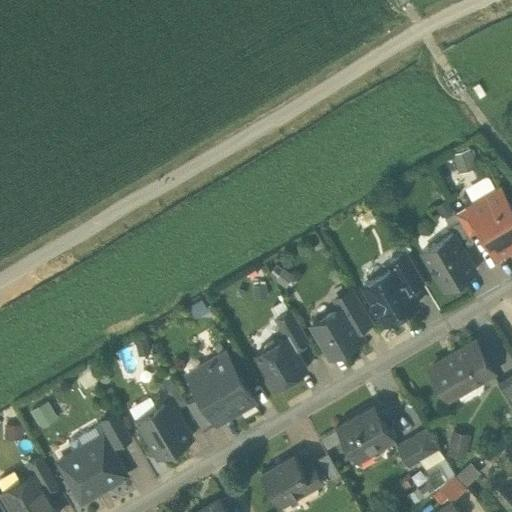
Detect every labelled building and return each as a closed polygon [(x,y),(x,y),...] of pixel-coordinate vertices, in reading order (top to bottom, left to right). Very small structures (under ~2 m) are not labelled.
[(460,170),(478,163),(472,145),(453,151),(460,170)] [(511,205),(500,186),(468,205),(479,223),(498,256),(511,248),(511,205)] [(468,205),(456,212),(467,230),(479,223),(468,205)] [(456,212),(455,211),(445,217),(454,231),(463,248),(474,242),(467,230),(456,212)] [(454,231),(423,250),(445,287),(476,269),(463,248),(454,231)] [(423,282),(405,251),(389,260),(393,267),(397,265),(411,289),(423,282)] [(393,267),(364,284),(386,322),(419,303),(411,289),(397,265),(393,267)] [(359,328),(371,320),(353,289),(337,299),(342,306),(345,304),(359,328)] [(342,306),(312,323),(331,354),(363,335),(359,328),(345,304),(342,306)] [(308,340),(290,309),(276,317),(286,335),(287,335),(295,348),(308,340)] [(286,335),(280,339),(273,337),(265,341),(263,348),(257,352),(276,386),(307,368),(295,348),(287,335),(286,335)] [(475,339),(432,364),(449,395),(480,377),(481,379),(494,372),(475,339)] [(255,399),(227,350),(209,361),(210,362),(190,374),(200,392),(216,420),(217,421),(255,399)] [(511,372),(498,381),(511,405),(511,372)] [(173,377),(163,383),(171,398),(177,408),(187,402),(186,400),(173,377)] [(200,392),(186,400),(187,402),(203,428),(216,420),(200,392)] [(131,403),(136,415),(159,405),(154,393),(131,403)] [(171,398),(136,418),(158,455),(193,435),(177,408),(171,398)] [(374,404),(363,411),(362,410),(338,424),(338,422),(337,423),(344,436),(358,460),(359,460),(357,455),(392,434),(394,438),(394,439),(395,438),(374,401),(373,402),(374,404)] [(132,435),(117,409),(102,418),(117,444),(132,435)] [(338,426),(319,437),(327,451),(328,451),(325,447),(344,436),(338,426)] [(445,457),(427,426),(416,433),(429,454),(428,454),(427,453),(420,458),(426,468),(445,457)] [(446,452),(464,456),(469,431),(452,428),(446,452)] [(104,433),(59,460),(82,499),(127,473),(104,433)] [(416,434),(399,444),(398,443),(397,444),(409,465),(410,464),(410,463),(420,458),(427,453),(428,454),(429,454),(416,433),(415,433),(416,434)] [(327,451),(317,457),(329,478),(340,472),(328,451),(327,451)] [(294,454),(264,472),(263,471),(262,471),(279,501),(312,482),(303,467),(294,452),(293,453),(294,454)] [(59,483),(41,454),(28,461),(34,472),(35,471),(46,490),(59,483)] [(312,461),(303,467),(312,482),(322,476),(312,459),(311,460),(312,461)] [(457,471),(465,482),(481,470),(472,459),(457,471)] [(59,511),(46,490),(35,471),(34,472),(2,490),(15,511),(59,511)] [(409,475),(398,481),(403,488),(413,482),(409,475)] [(229,511),(220,496),(193,511),(229,511)] [(460,511),(453,501),(436,511),(460,511)]
